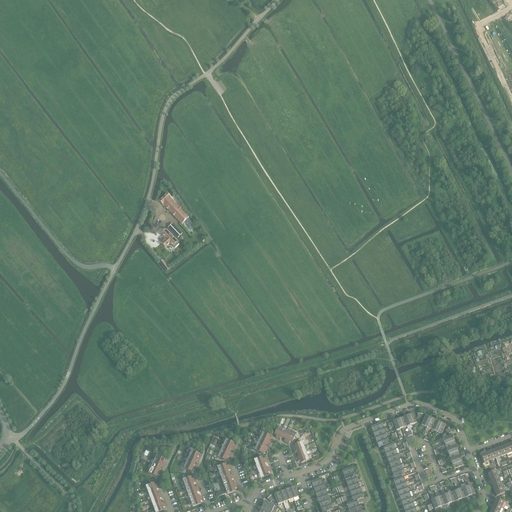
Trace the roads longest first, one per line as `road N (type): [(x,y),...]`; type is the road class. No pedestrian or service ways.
road 1 (track): [(17,444),(38,441),(78,402),(100,423),(115,425),(386,345)]
road 2 (unclassified): [(115,268),(149,195),(169,102),(221,62),(277,0)]
road 3 (residential): [(299,473),(325,461),(349,426),(419,402),(456,419),(468,451)]
road 4 (unclassified): [(6,438),(26,432),(58,393),(115,268)]
road 5 (unclassified): [(115,268),(73,261),(0,172)]
